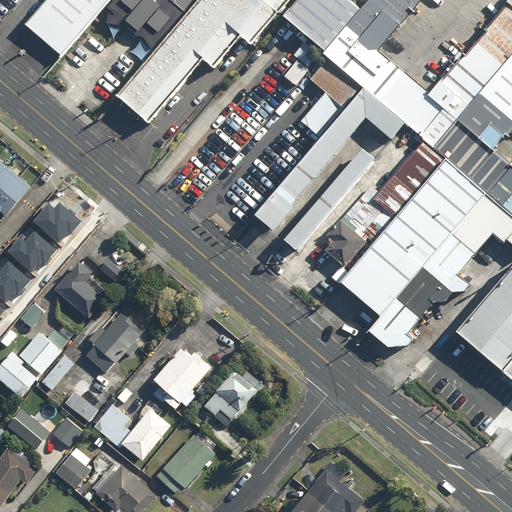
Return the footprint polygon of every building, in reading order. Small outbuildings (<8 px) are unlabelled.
[(112,0),(46,0),(21,30),(58,62),(112,0)] [(115,0),(109,8),(118,16),(111,15),(109,25),(125,28),(126,23),(148,42),(151,50),(155,48),(196,0),(115,0)] [(250,44),(278,13),(262,0),(206,0),(186,23),(118,100),(148,127),(204,64),(214,74),(244,40),(250,44)] [(262,0),(278,13),(289,0),(262,0)] [(302,0),(285,20),(326,56),(363,14),(346,0),(302,0)] [(434,150),(457,124),(429,100),(377,55),(425,0),(375,0),(363,14),(326,56),(367,91),(409,129),(434,150)] [(457,124),(511,60),(511,4),(429,100),(457,124)] [(304,42),(294,56),(308,67),(319,54),(304,42)] [(327,60),(310,80),(325,93),(301,122),(320,137),(361,89),(327,60)] [(511,172),(493,156),(511,134),(511,60),(434,150),(448,162),(488,197),(511,217),(511,172)] [(309,71),(297,61),(284,77),(296,87),(309,71)] [(409,129),(367,91),(261,211),(281,228),(373,124),(396,144),(409,129)] [(421,143),(374,198),(396,217),(443,161),(421,143)] [(383,162),(367,149),(287,240),(302,253),(383,162)] [(488,197),(448,162),(345,279),(385,314),(488,197)] [(0,211),(5,216),(29,189),(0,164),(0,211)] [(367,334),(389,353),(432,306),(446,306),(454,295),(466,295),(471,291),(457,280),(495,233),(511,247),(511,217),(488,197),(385,314),(367,334)] [(33,221),(59,243),(68,232),(71,235),(83,221),(60,202),(54,209),(48,203),(33,221)] [(345,268),(367,242),(361,237),(367,229),(349,215),(343,222),(340,220),(326,236),(333,242),(325,252),(345,268)] [(8,252),(31,272),(38,263),(40,264),(42,262),(45,264),(57,250),(35,231),(28,238),(22,232),(12,244),(13,245),(8,252)] [(103,269),(118,282),(126,273),(111,260),(103,269)] [(0,297),(6,302),(12,294),(14,295),(16,292),(19,294),(31,280),(9,261),(2,269),(0,266),(0,297)] [(57,290),(92,320),(108,300),(106,299),(111,294),(97,282),(93,287),(88,283),(95,274),(81,262),(57,290)] [(511,271),(458,333),(506,373),(511,366),(511,271)] [(23,319),(34,329),(47,314),(36,304),(23,319)] [(89,357),(108,374),(117,364),(119,365),(128,354),(132,358),(141,348),(137,344),(144,336),(133,327),(135,325),(124,314),(109,332),(104,328),(92,341),(98,346),(89,357)] [(8,347),(18,335),(11,329),(1,342),(8,347)] [(22,357),(43,375),(63,353),(41,335),(22,357)] [(166,400),(178,411),(185,404),(190,408),(198,398),(194,393),(215,369),(198,354),(194,358),(185,350),(157,381),(171,394),(166,400)] [(0,369),(0,379),(23,399),(40,379),(25,366),(27,364),(15,353),(0,369)] [(44,383),(54,391),(76,365),(66,356),(44,383)] [(207,407),(218,417),(223,411),(234,420),(265,385),(250,372),(244,378),(237,372),(207,407)] [(135,393),(127,387),(117,399),(125,405),(135,393)] [(68,405),(92,423),(101,411),(77,393),(68,405)] [(96,402),(101,407),(108,399),(102,394),(96,402)] [(279,404),(284,409),(289,404),(283,399),(279,404)] [(122,448),(133,434),(126,428),(133,420),(114,405),(96,428),(122,448)] [(9,427),(38,451),(52,433),(24,410),(9,427)] [(153,410),(124,445),(146,462),(174,427),(153,410)] [(55,434),(71,448),(84,432),(68,419),(55,434)] [(159,477),(178,494),(184,487),(187,489),(218,456),(196,436),(159,477)] [(0,464),(0,511),(23,481),(30,486),(40,471),(11,449),(0,464)] [(59,474),(78,489),(92,471),(73,456),(59,474)] [(120,511),(123,509),(126,511),(144,511),(158,497),(124,467),(99,494),(119,511),(120,511)] [(309,490),(335,511),(345,511),(347,510),(349,511),(355,511),(365,500),(327,468),(309,490)] [(335,511),(309,490),(291,511),(335,511)]
